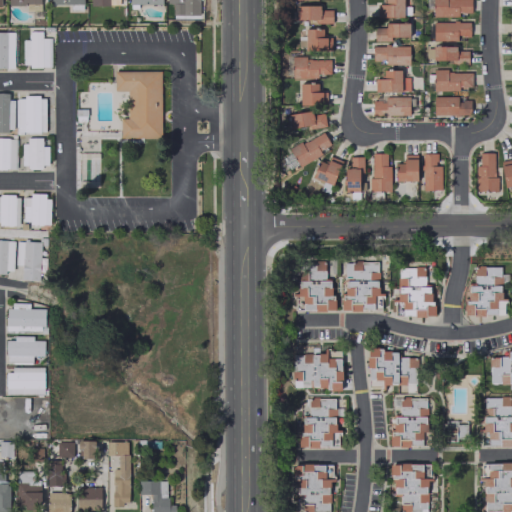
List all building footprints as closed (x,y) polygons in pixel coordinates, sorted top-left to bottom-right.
[(199,14),(198,0),(165,0),(166,4),(172,4),(172,15),(199,14)] [(403,0),(384,0),(385,4),(376,4),(376,16),(403,16),(403,0)] [(432,0),(432,16),(458,16),(458,13),(470,12),(470,0),(432,0)] [(332,23),(331,9),(320,10),(320,5),(296,5),(296,19),(314,19),(314,23),(332,23)] [(469,21),(432,22),(433,40),(457,40),(456,36),(469,36),(469,21)] [(409,22),(386,22),(386,27),(374,27),(374,41),(390,40),(390,37),(409,36),(409,22)] [(331,49),(330,36),(322,37),(322,28),(304,29),(305,50),(331,49)] [(13,31),(0,31),(0,67),(14,67),(13,31)] [(41,31),(28,31),(28,40),(22,40),(22,66),(50,66),(49,37),(41,37),(41,31)] [(409,64),(408,45),(372,46),(372,60),(385,60),(385,64),(409,64)] [(467,62),(467,50),(456,50),(456,46),(433,45),(432,62),(467,62)] [(330,58),(291,58),(291,77),(318,77),(318,73),(329,73),(330,58)] [(117,70),(162,70),(162,136),(117,136),(117,70)] [(408,77),(401,77),(401,70),(382,70),(382,78),(374,78),(374,91),(409,90),(408,77)] [(471,70),(433,71),(433,90),(471,89),(471,70)] [(317,83),(299,83),(300,104),(326,103),(326,91),(318,92),(317,83)] [(0,92),(0,130),(12,131),(12,92),(0,92)] [(17,96),(17,131),(44,131),(45,96),(17,96)] [(409,96),(384,97),(384,100),(372,101),(372,115),(409,114),(409,96)] [(433,114),(468,115),(468,96),(433,96),(433,114)] [(324,113),(312,114),(312,111),(290,112),(291,128),(324,127),(324,113)] [(318,149),(329,145),(324,133),(289,146),(296,165),(321,156),(318,149)] [(15,138),(0,137),(0,168),(15,169),(15,138)] [(47,146),(42,146),(41,139),(21,139),(22,167),(48,166),(47,146)] [(388,152),(370,153),(370,191),(389,191),(388,152)] [(422,190),(440,189),(440,165),(436,165),(436,152),(421,153),(422,190)] [(495,190),(494,152),(475,152),(476,191),(495,190)] [(417,180),(416,154),(403,154),(403,162),(395,163),(395,181),(417,180)] [(311,178),(333,185),(341,160),(329,156),(326,163),(317,160),(311,178)] [(361,156),(349,156),(348,169),(345,169),(345,191),(360,191),(361,156)] [(505,194),(511,193),(511,159),(502,160),(505,194)] [(0,194),(0,223),(18,224),(19,195),(0,194)] [(48,223),(49,195),(23,194),(22,223),(48,223)] [(0,271),(12,272),(13,240),(0,239),(0,271)] [(40,241),(16,240),(15,265),(21,265),(21,280),(39,281),(40,241)] [(332,310),(332,278),(324,279),(324,260),(306,260),(306,280),(297,280),(297,298),(302,298),(302,311),(332,310)] [(377,261),(343,261),(343,310),(381,310),(381,292),(377,292),(377,261)] [(432,316),(432,285),(424,285),(424,266),(397,267),(397,302),(401,302),(402,316),(432,316)] [(504,315),(504,297),(500,297),(501,282),(507,282),(507,274),(500,274),(500,266),(474,266),(474,284),(464,284),(464,314),(504,315)] [(29,303),(7,302),(7,331),(44,332),(44,308),(29,308),(29,303)] [(31,363),(31,356),(43,356),(44,340),(32,340),(32,337),(6,337),(5,362),(31,363)] [(489,383),(511,383),(511,345),(508,346),(508,356),(489,356),(489,383)] [(340,388),(341,350),(320,350),(320,346),(292,346),(291,388),(340,388)] [(416,357),(396,356),(397,349),(368,348),(367,388),(384,388),(384,383),(406,384),(406,391),(415,392),(416,357)] [(43,367),(5,368),(5,394),(43,394),(43,367)] [(481,397),(482,446),(511,445),(511,413),(510,414),(509,396),(481,397)] [(297,447),(339,446),(338,429),(335,429),(334,415),(341,415),(341,407),(334,407),(334,397),(304,398),(304,417),(295,417),(297,447)] [(426,397),(391,398),(391,406),(399,406),(399,416),(388,416),(389,446),(421,446),(421,432),(426,432),(426,397)] [(0,455),(11,455),(11,440),(0,440),(0,455)] [(93,440),(78,440),(78,458),(94,458),(93,440)] [(111,469),(111,504),(128,504),(128,441),(106,441),(107,455),(118,455),(118,469),(111,469)] [(72,442),(56,442),(56,456),(72,456),(72,442)] [(0,511),(9,511),(8,482),(2,482),(2,461),(0,461),(0,511)] [(60,485),(60,462),(46,462),(46,485),(60,485)] [(511,462),(487,463),(488,478),(482,479),(483,511),(498,511),(510,511),(510,493),(511,492),(511,462)] [(328,511),(329,482),(332,482),(332,464),(293,463),(292,511),(328,511)] [(430,463),(390,463),(389,495),(400,495),(399,511),(426,511),(426,481),(429,481),(430,463)] [(39,505),(40,478),(24,478),(24,482),(16,482),(15,504),(39,505)] [(166,480),(138,480),(138,494),(150,493),(150,511),(174,511),(174,504),(167,504),(166,480)] [(76,509),(99,510),(100,487),(77,487),(76,509)] [(68,511),(69,492),(48,492),(47,511),(68,511)]
